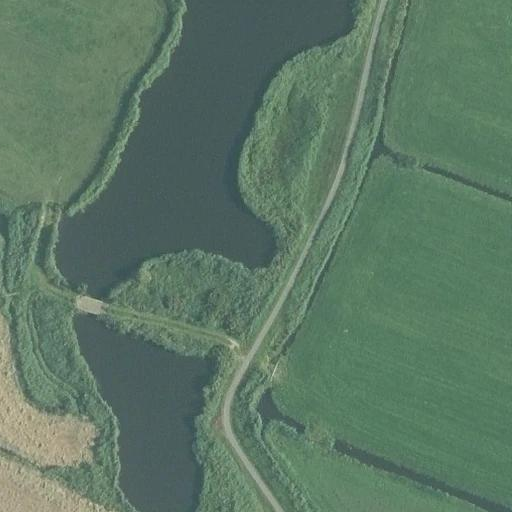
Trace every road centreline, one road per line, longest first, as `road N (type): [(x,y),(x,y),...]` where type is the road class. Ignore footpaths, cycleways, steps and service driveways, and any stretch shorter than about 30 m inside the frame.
road 1 (track): [(422,511),(321,470),(328,418),(291,392),(320,339)]
road 2 (track): [(291,392),(220,342),(66,302)]
road 3 (track): [(62,163),(48,189),(35,288),(66,302)]
